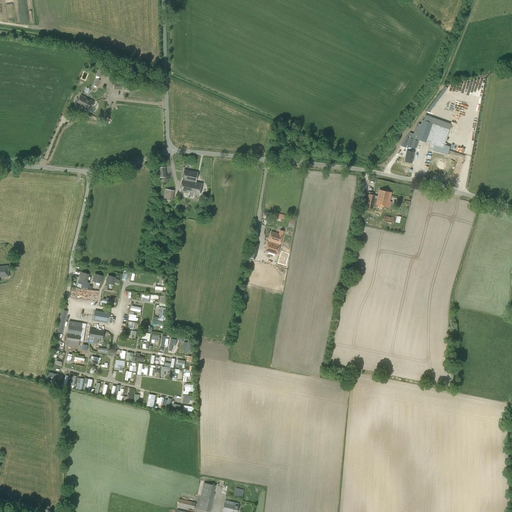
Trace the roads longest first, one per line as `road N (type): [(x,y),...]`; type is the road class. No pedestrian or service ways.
road 1 (unclassified): [(511,205),(367,168),(168,152)]
road 2 (unclassified): [(0,165),(102,171),(168,152)]
road 3 (unclassified): [(168,152),(160,0)]
